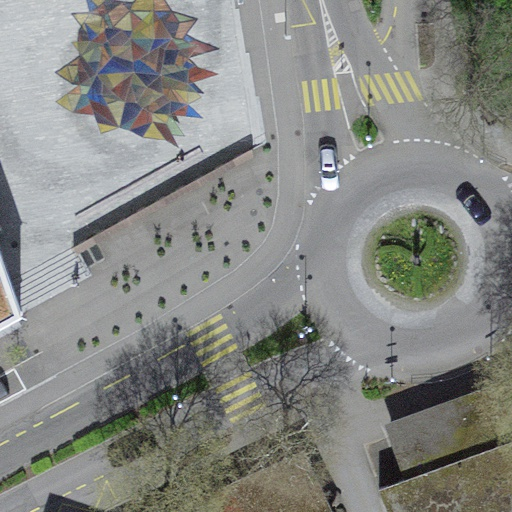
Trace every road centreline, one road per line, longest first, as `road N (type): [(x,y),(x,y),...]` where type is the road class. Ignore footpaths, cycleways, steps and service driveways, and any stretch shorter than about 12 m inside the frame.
road 1 (secondary): [(352,243),(210,344),(0,460)]
road 2 (secondary): [(28,511),(272,381),(385,336)]
road 3 (tertiary): [(441,215),(382,85),(330,33)]
road 4 (tertiary): [(330,33),(316,97),(352,243)]
